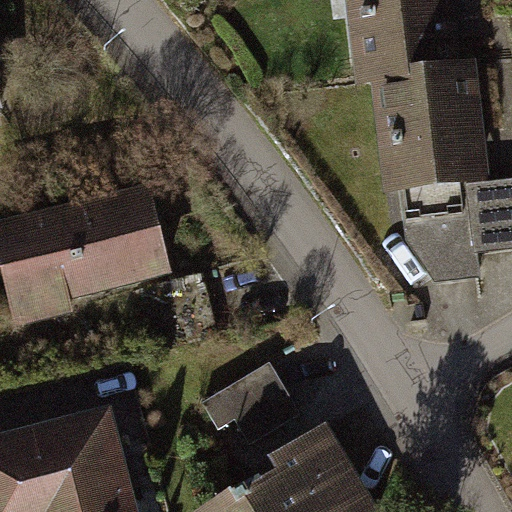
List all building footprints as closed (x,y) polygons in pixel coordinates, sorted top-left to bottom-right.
[(441,0),(360,0),(371,80),(385,78),(451,70),(441,0)] [(451,70),(385,78),(398,187),(479,176),(474,134),(483,133),(479,103),(470,104),(465,68),(451,70)] [(152,180),(0,223),(0,273),(13,318),(178,271),(152,180)] [(511,183),(476,187),(483,251),(511,247),(511,183)] [(214,399),(242,452),(308,416),(280,364),(214,399)] [(129,511),(109,406),(0,426),(0,511),(129,511)] [(274,461),(280,471),(214,509),(215,511),(361,511),(365,510),(320,435),(274,461)]
